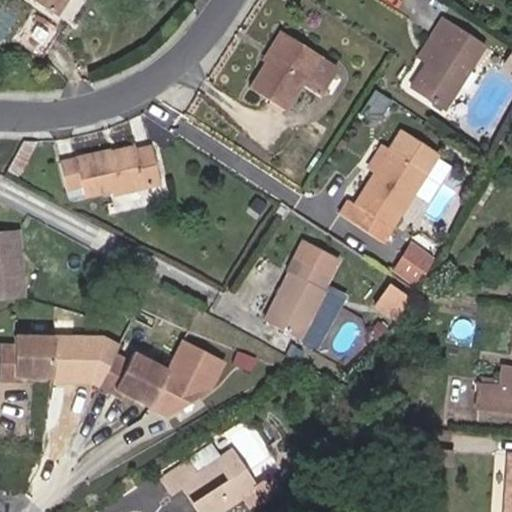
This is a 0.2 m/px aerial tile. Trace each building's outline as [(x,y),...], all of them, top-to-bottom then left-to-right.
[(63,0),(35,0),(56,13),(63,0)] [(29,13),(13,38),(43,57),(60,32),(29,13)] [(432,36),(440,42),(426,64),(412,86),(443,106),(483,46),(442,19),(432,36)] [(251,87),(285,109),(301,84),(319,56),(282,32),(264,59),(267,62),(251,87)] [(432,36),(417,59),(426,64),(440,42),(432,36)] [(318,94),(335,66),(319,56),(301,84),(318,94)] [(338,216),(379,242),(434,154),(400,132),(354,205),(347,201),(338,216)] [(105,156),(104,152),(75,159),(60,163),(65,187),(81,183),(83,194),(112,188),(113,194),(158,184),(149,147),(105,156)] [(0,298),(25,297),(19,232),(0,233),(0,298)] [(286,270),(288,272),(264,319),(302,338),(325,291),(323,289),(330,277),(339,259),(301,240),(292,258),(286,270)] [(417,287),(434,261),(413,247),(396,274),(417,287)] [(389,309),(398,291),(380,282),(371,300),(389,309)] [(4,343),(3,379),(17,380),(18,374),(34,375),(52,376),(52,384),(97,387),(119,344),(104,336),(18,333),(18,343),(4,343)] [(116,387),(132,396),(130,400),(165,420),(210,390),(224,362),(181,341),(169,366),(136,349),(128,364),(116,357),(101,385),(114,391),(116,387)] [(511,367),(506,367),(504,381),(503,388),(511,388),(511,367)] [(504,381),(481,378),(481,385),(503,388),(504,381)] [(511,388),(503,388),(481,385),(478,409),(478,410),(511,413),(511,388)] [(130,400),(132,396),(116,387),(114,391),(130,400)] [(227,451),(219,439),(194,455),(202,467),(227,451)] [(202,467),(194,455),(169,472),(177,484),(191,475),(195,481),(192,483),(205,501),(220,505),(246,487),(254,499),(284,480),(275,467),(259,477),(238,444),(227,451),(202,467)] [(456,467),(457,451),(427,448),(425,464),(456,467)] [(511,511),(511,456),(508,456),(495,455),(491,511),(511,511)]
